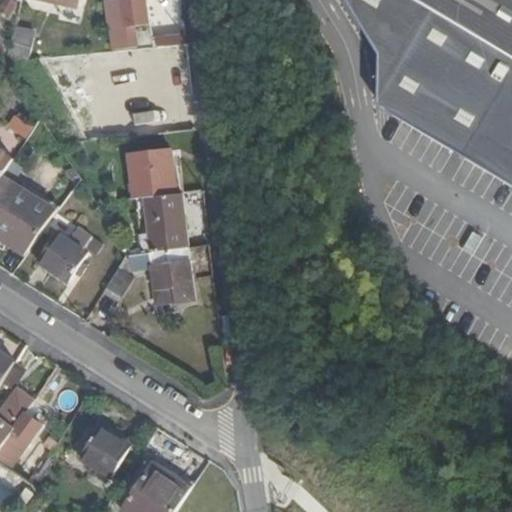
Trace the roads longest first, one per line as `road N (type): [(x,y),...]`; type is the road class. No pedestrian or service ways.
road 1 (residential): [(192,0),(243,447)]
road 2 (residential): [(0,296),(243,447)]
